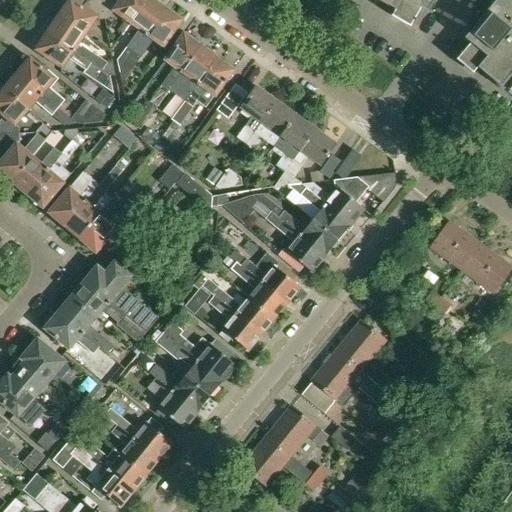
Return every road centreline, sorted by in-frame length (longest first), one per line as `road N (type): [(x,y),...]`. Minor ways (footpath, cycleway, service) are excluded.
road 1 (residential): [(157,511),(442,167)]
road 2 (residential): [(442,167),(210,0)]
road 3 (residential): [(0,335),(44,284),(48,267),(0,217)]
